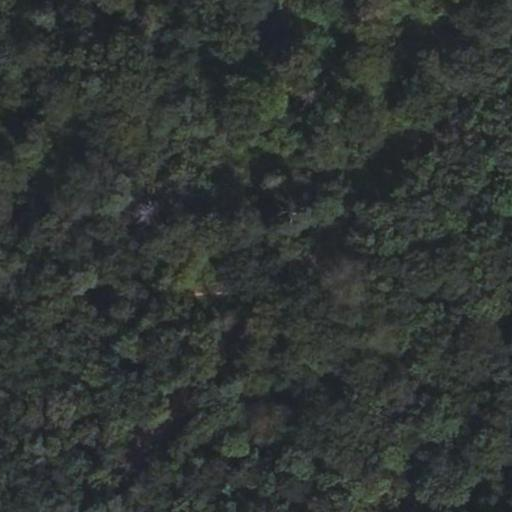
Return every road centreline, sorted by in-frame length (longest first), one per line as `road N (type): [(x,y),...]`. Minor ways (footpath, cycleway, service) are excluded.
road 1 (track): [(511,19),(96,511)]
road 2 (track): [(0,290),(98,300),(300,270),(511,214)]
